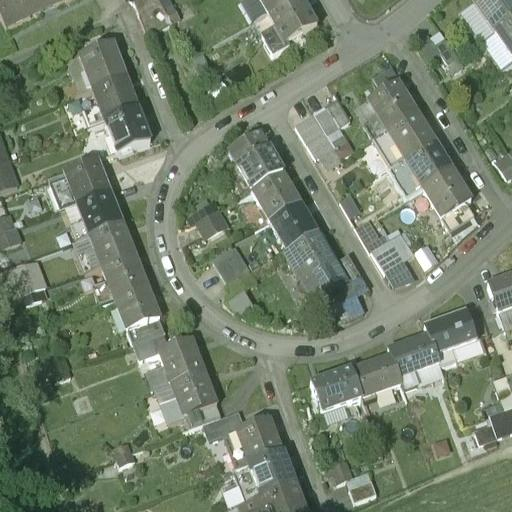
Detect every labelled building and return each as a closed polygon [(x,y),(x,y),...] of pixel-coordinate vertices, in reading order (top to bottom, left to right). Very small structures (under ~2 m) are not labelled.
[(0,0),(0,22),(5,33),(29,21),(28,19),(53,7),(54,9),(72,0),(0,0)] [(154,0),(145,0),(132,8),(148,43),(171,30),(164,16),(154,0)] [(295,0),(255,0),(267,20),(297,3),(295,0)] [(511,5),(508,0),(486,0),(473,10),(493,38),(511,24),(511,5)] [(297,3),(267,20),(276,35),(260,44),(272,64),(287,55),(285,51),(315,34),(297,3)] [(172,11),(164,16),(171,30),(180,25),(172,11)] [(511,24),(493,38),(511,64),(511,24)] [(427,41),(415,49),(428,68),(439,60),(433,50),(427,41)] [(456,64),(443,44),(433,50),(439,60),(446,70),(456,64)] [(111,51),(79,64),(91,96),(123,84),(111,51)] [(123,84),(91,96),(97,112),(81,118),(87,134),(104,128),(136,116),(123,84)] [(347,97),(340,85),(328,92),(335,104),(347,97)] [(395,89),(366,107),(375,121),(362,130),(372,145),(414,119),(395,89)] [(337,106),(325,112),(339,134),(350,127),(337,106)] [(325,112),(312,120),(324,139),(329,147),(336,143),(332,137),(338,134),(325,112)] [(136,116),(104,128),(116,161),(149,149),(136,116)] [(372,145),(370,146),(388,175),(403,166),(432,148),(414,119),(372,145)] [(312,120),(294,131),(305,150),(324,139),(312,120)] [(258,140),(227,157),(251,198),(281,181),(263,151),(264,150),(258,140)] [(432,148),(403,166),(421,195),(450,177),(432,148)] [(511,167),(510,165),(502,170),(511,183),(511,182),(511,167)] [(6,166),(0,168),(0,197),(16,192),(6,166)] [(95,168),(63,180),(65,186),(49,193),(59,220),(75,213),(108,201),(95,168)] [(450,177),(421,195),(440,226),(464,211),(469,208),(450,177)] [(281,181),(251,198),(268,227),(298,210),(281,181)] [(108,201),(75,213),(88,245),(120,233),(108,201)] [(298,210),(268,227),(286,258),(315,240),(298,210)] [(464,211),(441,225),(449,238),(472,223),(464,211)] [(206,213),(192,221),(197,230),(211,222),(206,213)] [(211,222),(197,230),(202,238),(216,230),(211,222)] [(8,223),(0,226),(0,242),(13,238),(8,223)] [(120,233),(88,245),(94,260),(76,267),(83,284),(100,277),(133,265),(120,233)] [(13,238),(0,242),(0,258),(0,259),(19,252),(13,238)] [(315,240),(286,258),(311,301),(331,307),(337,316),(354,306),(333,271),(315,240)] [(410,260),(400,244),(391,249),(401,265),(410,260)] [(389,246),(370,257),(383,279),(402,268),(401,265),(391,249),(389,246)] [(365,298),(345,264),(333,271),(353,305),(365,298)] [(133,265),(100,277),(113,310),(145,297),(133,265)] [(33,273),(11,282),(21,308),(36,302),(44,299),(33,273)] [(236,276),(222,284),(227,292),(241,284),(236,276)] [(511,281),(486,291),(497,319),(511,313),(511,281)] [(241,284),(227,292),(232,300),(246,292),(241,284)] [(145,297),(113,310),(125,343),(158,330),(145,297)] [(36,302),(21,308),(25,317),(40,311),(36,302)] [(465,319),(424,334),(427,342),(437,370),(439,374),(456,368),(452,355),(475,346),(465,319)] [(125,343),(131,356),(161,345),(156,331),(125,343)] [(427,342),(387,357),(389,363),(397,385),(437,370),(427,342)] [(161,345),(135,355),(140,369),(167,359),(161,345)] [(189,350),(157,363),(170,395),(201,383),(189,350)] [(389,363),(349,378),(360,405),(399,391),(397,385),(389,363)] [(64,372),(48,378),(51,387),(66,381),(68,381),(64,372)] [(349,378),(309,393),(319,421),(360,405),(349,378)] [(66,381),(51,387),(55,396),(70,390),(66,381)] [(201,383),(170,395),(183,429),(214,416),(201,383)] [(507,390),(494,394),(503,417),(511,413),(511,404),(511,402),(507,390)] [(175,410),(159,417),(166,435),(183,429),(175,410)] [(511,413),(503,417),(507,428),(511,425),(511,413)] [(503,417),(485,424),(493,445),(511,437),(511,425),(507,428),(503,417)] [(176,432),(181,444),(216,429),(211,418),(176,432)] [(235,422),(198,437),(204,452),(242,438),(235,422)] [(268,428),(235,441),(236,445),(224,449),(235,478),(247,473),(280,461),(268,428)] [(127,455),(113,461),(116,470),(130,464),(127,455)] [(280,461),(247,473),(249,478),(233,484),(244,511),(293,493),(280,461)] [(130,464),(116,470),(120,478),(134,473),(130,464)] [(345,468),(330,473),(333,482),(348,476),(345,468)] [(348,476),(333,482),(336,491),(351,485),(348,476)] [(369,487),(346,496),(352,510),(375,501),(369,487)] [(244,511),(242,511),(299,511),(293,493),(244,511)]
